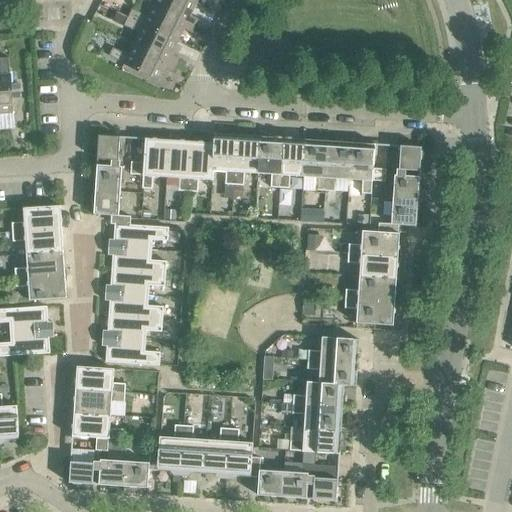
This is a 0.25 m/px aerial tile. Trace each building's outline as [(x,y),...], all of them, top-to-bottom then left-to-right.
[(155,0),(152,6),(195,27),(198,21),(190,16),(196,3),(189,0),(155,0)] [(131,9),(127,18),(177,42),(183,29),(192,33),(195,27),(152,6),(147,17),(131,9)] [(139,34),(133,45),(175,66),(179,59),(170,55),(177,42),(127,18),(123,26),(139,34)] [(175,66),(133,45),(128,56),(112,48),(108,56),(124,64),(123,65),(158,82),(164,68),(172,72),(175,66)] [(0,75),(0,76),(0,114),(12,113),(12,104),(11,85),(10,75),(9,75),(8,58),(0,58),(0,75)] [(225,184),(234,185),(237,136),(214,134),(213,144),(214,144),(212,171),(213,171),(226,172),(225,184)] [(118,217),(117,225),(130,226),(130,217),(118,216),(121,167),(119,167),(120,161),(118,161),(119,139),(121,139),(121,137),(98,136),(96,161),(97,161),(97,160),(111,161),(110,167),(97,166),(97,165),(96,165),(94,194),(93,215),(118,217)] [(244,173),(258,174),(260,137),(237,136),(234,185),(243,186),(244,173)] [(270,188),(279,188),(283,139),(281,139),(281,137),(274,137),(274,138),(260,137),(258,174),(271,175),(270,188)] [(289,176),(303,177),(305,140),(291,139),(291,138),(284,138),(284,139),(283,139),(279,188),(288,189),(289,176)] [(152,177),(166,178),(168,141),(147,140),(147,139),(143,139),(143,140),(146,140),(144,163),(143,176),(142,189),(151,189),(152,177)] [(316,191),(325,191),(328,142),(305,140),(303,177),(317,178),(316,191)] [(179,191),(188,192),(191,142),(168,141),(166,178),(180,179),(179,191)] [(212,181),(213,171),(212,171),(214,144),(213,144),(191,142),(188,192),(197,192),(198,180),(212,181)] [(335,179),(349,180),(351,143),(328,142),(325,191),(334,192),(335,179)] [(351,143),(349,180),(362,181),(361,194),(371,194),(374,146),(376,146),(376,145),(372,144),(372,145),(351,143)] [(394,176),(391,225),(398,226),(408,226),(415,227),(417,206),(419,177),(418,177),(405,177),(405,171),(418,172),(420,172),(421,148),(398,146),(398,147),(400,148),(398,170),(396,170),(396,176),(394,176)] [(131,163),(130,175),(143,176),(144,163),(131,163)] [(372,181),(384,182),(385,170),(373,169),(372,181)] [(234,188),(234,197),(242,197),(243,188),(234,188)] [(11,224),(12,233),(61,230),(60,206),(30,208),(30,209),(23,209),(24,223),(11,224)] [(310,210),(309,223),(323,224),(323,211),(310,210)] [(357,215),(356,224),(368,225),(368,216),(357,215)] [(378,224),(378,233),(397,234),(398,226),(391,225),(378,224)] [(115,225),(113,248),(151,251),(152,240),(167,241),(168,228),(130,226),(117,225),(115,225)] [(25,241),(26,255),(63,253),(61,230),(12,233),(13,242),(25,241)] [(348,245),(348,254),(397,257),(399,234),(397,234),(378,233),(362,231),(361,246),(348,245)] [(307,235),(306,251),(323,252),(324,236),(307,235)] [(113,248),(111,271),(165,274),(166,262),(150,261),(151,251),(113,248)] [(14,269),(15,278),(64,275),(63,253),(26,255),(27,269),(14,269)] [(360,264),(359,278),(396,280),(397,257),(348,254),(347,263),(360,264)] [(111,271),(110,294),(148,296),(149,286),(164,287),(165,274),(111,271)] [(64,275),(15,278),(16,288),(28,287),(29,301),(66,299),(64,275)] [(345,290),(345,300),(394,303),(396,280),(359,278),(358,291),(345,290)] [(304,287),(304,298),(317,298),(317,288),(304,287)] [(110,294),(108,316),(162,320),(163,308),(147,306),(148,296),(110,294)] [(304,298),(303,315),(316,315),(317,298),(304,298)] [(394,303),(345,300),(344,309),(357,309),(356,324),(393,326),(394,303)] [(0,323),(9,323),(10,333),(48,330),(46,307),(0,310),(0,323)] [(108,316),(107,339),(145,342),(146,331),(161,332),(162,320),(108,316)] [(48,330),(10,333),(10,343),(0,343),(0,357),(49,354),(48,330)] [(308,351),(308,360),(357,363),(357,362),(358,362),(359,355),(357,355),(358,340),(322,338),(321,352),(308,351)] [(145,342),(107,339),(105,363),(159,366),(160,353),(144,352),(145,342)] [(282,351),(281,358),(291,359),(292,351),(282,351)] [(319,370),(319,383),(318,384),(343,385),(343,386),(355,387),(356,372),(358,372),(358,365),(357,365),(357,363),(308,360),(307,369),(319,370)] [(76,367),(75,390),(124,394),(125,385),(112,384),(113,370),(83,367),(76,367)] [(264,367),(263,380),(272,380),(273,367),(264,367)] [(293,396),(293,405),(342,408),(343,386),(343,385),(318,384),(319,383),(307,382),(306,397),(293,396)] [(75,390),(73,413),(110,416),(111,402),(124,403),(124,394),(75,390)] [(0,395),(0,394),(0,444),(2,444),(8,437),(18,436),(16,406),(1,407),(0,395)] [(283,395),(283,404),(293,405),(293,396),(283,395)] [(282,404),(281,412),(292,413),(293,405),(283,404),(282,404)] [(305,415),(304,428),(340,431),(342,408),(293,405),(292,413),(292,414),(305,415)] [(110,416),(73,413),(72,435),(71,435),(71,439),(72,439),(73,436),(109,439),(121,440),(122,430),(109,429),(110,416)] [(174,475),(180,476),(184,426),(175,426),(174,438),(159,437),(158,452),(157,465),(157,467),(167,468),(174,475)] [(194,470),(203,470),(205,440),(192,439),(193,427),(184,426),(180,476),(187,476),(194,470)] [(340,431),(304,428),(303,442),(290,441),(290,451),(338,454),(338,457),(339,457),(339,453),(340,431)] [(219,478),(226,479),(229,429),(220,429),(219,441),(205,440),(203,470),(213,471),(219,478)] [(240,472),(250,473),(251,458),(252,443),(237,442),(238,430),(229,429),(226,479),(233,479),(240,472)] [(95,450),(107,451),(108,439),(96,438),(95,450)] [(149,464),(157,465),(158,452),(149,451),(148,464),(100,460),(100,462),(93,462),(93,464),(71,463),(71,460),(70,460),(68,484),(93,485),(93,484),(92,484),(93,471),(99,471),(98,484),(98,485),(126,487),(147,488),(149,464)] [(302,464),(314,465),(315,453),(302,452),(302,464)] [(250,476),(258,476),(259,471),(260,458),(251,458),(250,473),(250,476)] [(278,497),(282,498),(283,473),(259,471),(257,496),(278,497)] [(282,498),(307,499),(307,498),(306,498),(307,485),(313,485),(312,498),(312,500),(336,501),(338,478),(336,478),(336,480),(314,479),(314,477),(308,476),(308,474),(283,473),(282,498)]
